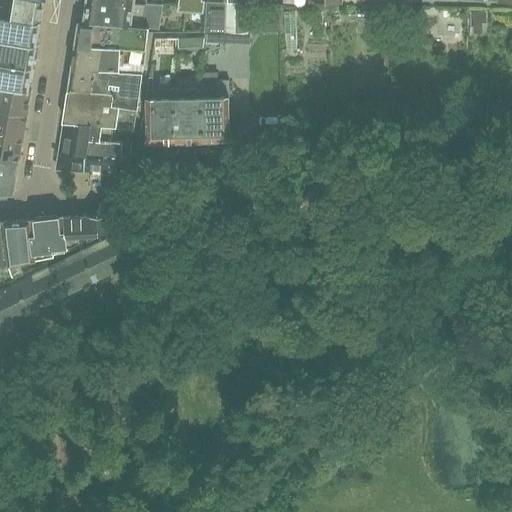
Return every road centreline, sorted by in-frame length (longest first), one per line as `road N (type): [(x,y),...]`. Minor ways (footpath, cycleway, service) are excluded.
road 1 (track): [(511,302),(345,291),(212,323),(168,356),(145,414),(146,511)]
road 2 (residential): [(511,187),(237,195)]
road 3 (unclassified): [(39,199),(68,0)]
road 4 (unclassified): [(39,199),(237,195)]
